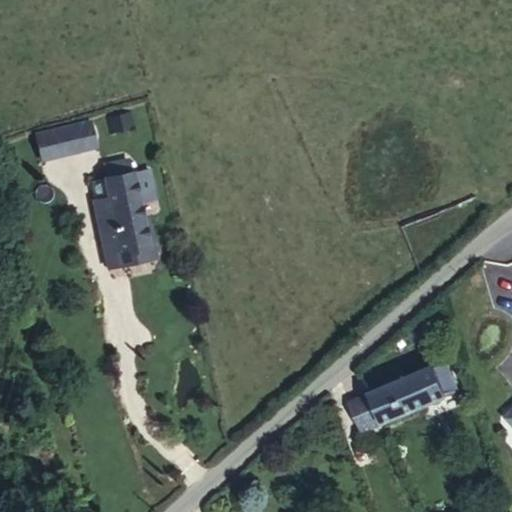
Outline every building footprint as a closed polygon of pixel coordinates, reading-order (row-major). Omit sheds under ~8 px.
[(77,123),(83,149),(96,146),(90,120),(77,123)] [(62,154),(83,149),(77,123),(56,128),(62,154)] [(149,248),(142,218),(133,172),(131,172),(128,159),(103,165),(106,177),(110,197),(95,200),(94,200),(108,266),(124,263),(122,254),(149,248)] [(91,180),(95,200),(110,197),(106,177),(91,180)] [(147,217),(142,218),(149,248),(122,254),(124,263),(155,256),(147,217)] [(457,389),(445,361),(350,401),(362,430),(457,389)]
